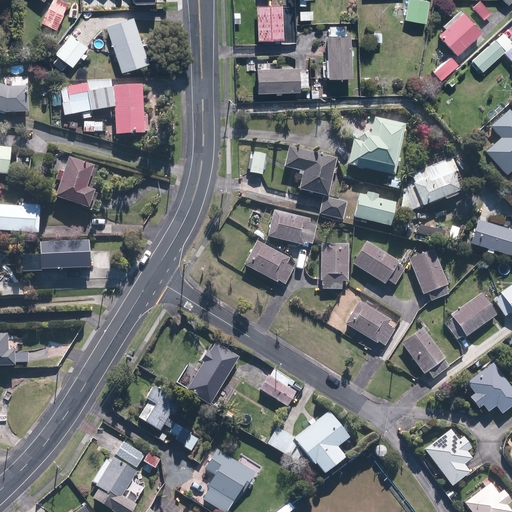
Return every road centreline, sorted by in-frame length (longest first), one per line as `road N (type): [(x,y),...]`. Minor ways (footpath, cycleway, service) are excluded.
road 1 (tertiary): [(198,0),(203,155),(189,212),(151,277)]
road 2 (residential): [(383,422),(151,277)]
road 3 (tertiary): [(151,277),(61,421),(0,490)]
